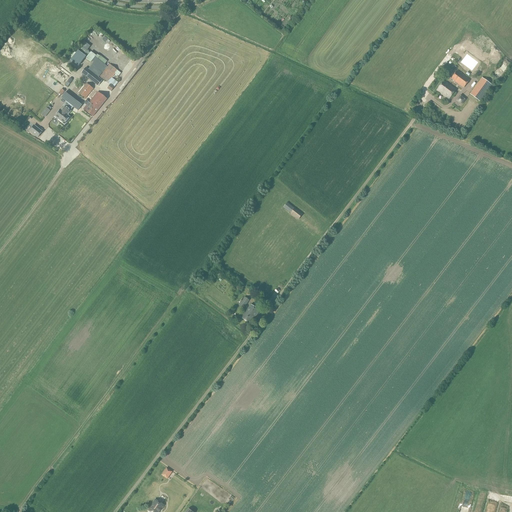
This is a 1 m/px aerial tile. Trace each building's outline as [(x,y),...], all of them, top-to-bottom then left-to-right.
[(471,20),(468,24),(477,31),(480,27),(471,20)] [(91,52),(86,58),(91,62),(96,56),(91,52)] [(467,54),(461,63),(472,71),(478,63),(467,54)] [(109,64),(100,76),(108,82),(117,71),(109,64)] [(102,81),(98,77),(86,68),(82,73),(98,86),(102,81)] [(480,101),(491,85),(482,79),(471,94),(480,101)] [(449,99),(455,90),(444,82),(438,90),(449,99)] [(85,99),(93,89),(87,84),(79,93),(85,99)] [(98,92),(89,102),(86,100),(84,103),(86,106),(83,109),(93,117),(107,99),(98,92)] [(66,93),(62,98),(66,101),(66,100),(77,108),(76,109),(79,111),(81,108),(79,106),(80,104),(66,93)] [(46,108),(41,114),(45,117),(50,111),(46,108)] [(64,110),(60,115),(69,123),(73,117),(71,115),(73,113),(68,109),(66,112),(64,110)] [(34,125),(30,131),(38,138),(42,132),(34,125)] [(290,213),(293,209),(287,204),(284,208),(290,213)] [(243,308),(249,300),(246,297),(240,305),(243,308)] [(250,324),(260,311),(251,305),(241,318),(250,324)] [(167,468),(162,475),(166,478),(171,471),(167,468)] [(221,482),(211,499),(221,506),(232,489),(221,482)] [(162,492),(177,502),(179,499),(164,489),(162,492)] [(209,510),(213,503),(203,496),(198,502),(209,510)]
